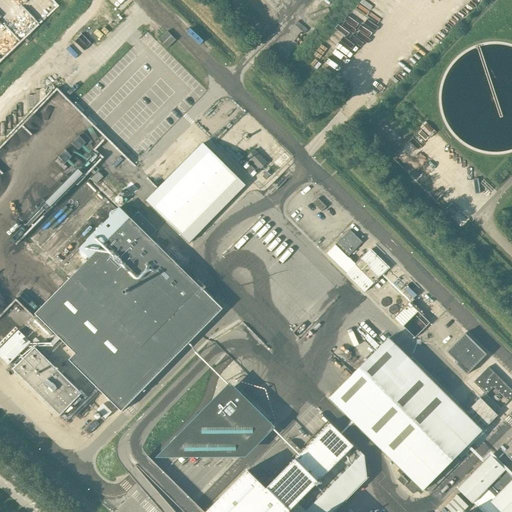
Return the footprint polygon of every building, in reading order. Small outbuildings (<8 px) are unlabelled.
[(191,241),(199,232),(246,185),(203,143),(159,188),(157,189),(147,200),(189,243),(191,241)] [(247,157),(260,169),(268,162),(255,149),(247,157)] [(0,193),(0,198),(32,228),(37,223),(2,191),(0,193)] [(313,203),(322,211),(327,206),(318,198),(313,203)] [(121,411),(223,308),(151,237),(158,230),(137,210),(35,313),(75,353),(69,360),(121,411)] [(365,241),(352,228),(337,243),(350,256),(365,241)] [(367,291),(374,283),(383,274),(391,267),(372,248),(348,272),(367,291)] [(390,304),(391,303),(391,302),(391,301),(391,300),(390,299),(389,298),(388,298),(387,297),(386,297),(385,297),(384,298),(383,298),(383,299),(382,300),(382,301),(382,302),(382,303),(382,304),(383,304),(383,305),(384,306),(385,306),(386,307),(387,307),(388,306),(389,306),(390,305),(390,304)] [(397,317),(398,318),(405,325),(420,310),(412,302),(397,317)] [(394,314),(395,314),(396,314),(396,313),(397,313),(397,312),(398,312),(398,311),(398,310),(398,309),(398,308),(397,307),(397,306),(396,306),(395,305),(394,305),(393,305),(392,305),(391,306),(390,306),(390,307),(389,307),(389,308),(389,309),(389,310),(389,311),(389,312),(390,312),(390,313),(391,313),(391,314),(392,314),(393,314),(394,314)] [(0,355),(9,364),(31,342),(19,330),(0,349),(0,355)] [(466,375),(487,354),(465,333),(446,352),(457,362),(455,364),(466,375)] [(395,338),(335,398),(384,446),(394,456),(423,485),(428,490),(488,430),(452,395),(431,373),(395,338)] [(35,347),(13,369),(60,416),(82,393),(35,347)] [(508,401),(511,396),(511,389),(489,367),(474,382),(486,394),(493,387),(508,401)] [(207,420),(208,423),(257,423),(257,420),(260,420),(232,392),(204,420),(207,420)] [(333,511),(367,478),(364,455),(354,445),(355,444),(321,410),(320,411),(331,422),(276,477),(265,466),(256,475),(250,468),(205,511),(333,511)] [(511,438),(501,450),(511,460),(511,438)] [(492,455),(468,479),(459,488),(474,503),(499,478),(501,480),(509,472),(492,455)] [(421,488),(423,485),(412,474),(409,477),(405,481),(409,485),(410,484),(418,492),(421,488)] [(507,486),(493,501),(504,511),(511,511),(511,475),(504,483),(507,486)] [(444,507),(452,511),(458,502),(450,497),(444,507)]
